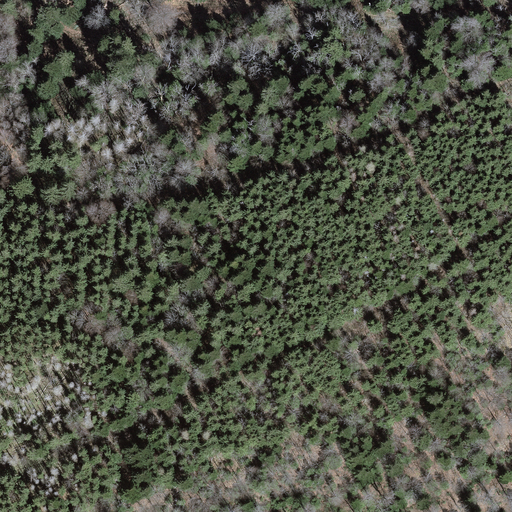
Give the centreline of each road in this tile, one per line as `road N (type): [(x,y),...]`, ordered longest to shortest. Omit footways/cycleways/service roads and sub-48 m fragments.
road 1 (track): [(0,475),(350,328),(511,221)]
road 2 (track): [(421,0),(287,9),(164,0)]
